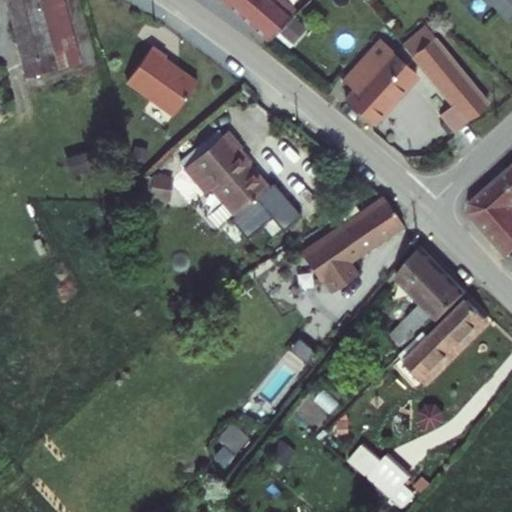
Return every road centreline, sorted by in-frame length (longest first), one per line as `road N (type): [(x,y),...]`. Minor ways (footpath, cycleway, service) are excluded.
road 1 (residential): [(424,205),(265,65),(174,0)]
road 2 (residential): [(511,294),(424,205)]
